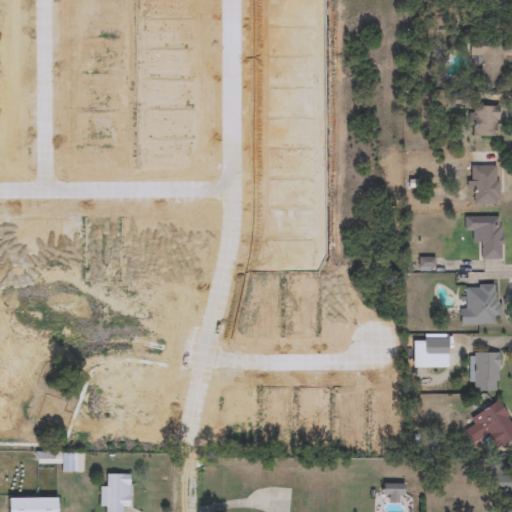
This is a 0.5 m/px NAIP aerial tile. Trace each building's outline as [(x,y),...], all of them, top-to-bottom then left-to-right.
[(503,0),(503,20),(483,20),(483,0),(503,0)] [(511,55),(501,55),(501,88),(476,88),(476,70),(469,70),(469,38),(511,38),(511,55)] [(473,137),(473,107),(497,107),(497,137),(473,137)] [(472,205),(472,167),(497,167),(497,205),(472,205)] [(501,261),(480,261),(480,243),(471,243),(471,233),(465,233),(465,217),(501,217),(501,261)] [(499,287),(498,326),(463,325),(463,286),(499,287)] [(447,368),(412,368),(412,339),(447,339),(447,368)] [(474,353),(499,353),(499,391),(474,391),(474,353)] [(511,425),(511,434),(479,455),(463,431),(474,425),(470,418),(497,401),(511,425)] [(490,466),(511,466),(511,491),(490,491),(490,466)] [(99,488),(106,488),(106,475),(129,475),(129,509),(122,509),(122,511),(105,511),(105,507),(99,507),(99,488)] [(7,511),(7,498),(56,498),(56,511),(7,511)]
